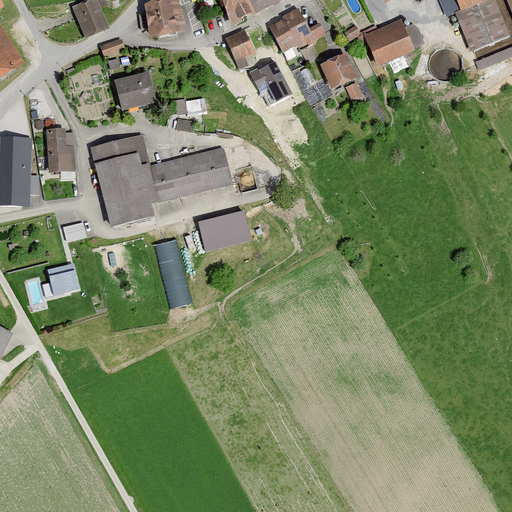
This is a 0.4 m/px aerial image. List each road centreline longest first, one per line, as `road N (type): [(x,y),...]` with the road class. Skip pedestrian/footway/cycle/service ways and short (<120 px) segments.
road 1 (track): [(132,511),(0,278)]
road 2 (residential): [(0,106),(43,62),(117,30),(144,0)]
